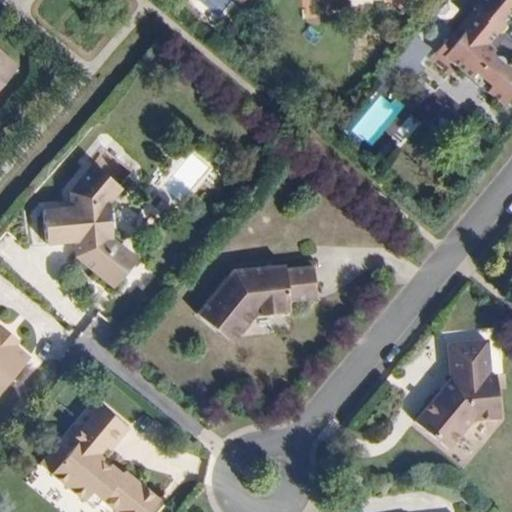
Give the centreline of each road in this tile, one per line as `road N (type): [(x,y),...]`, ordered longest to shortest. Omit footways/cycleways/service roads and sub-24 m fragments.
road 1 (residential): [(286,454),(511,182)]
road 2 (unclassified): [(237,461),(87,336)]
